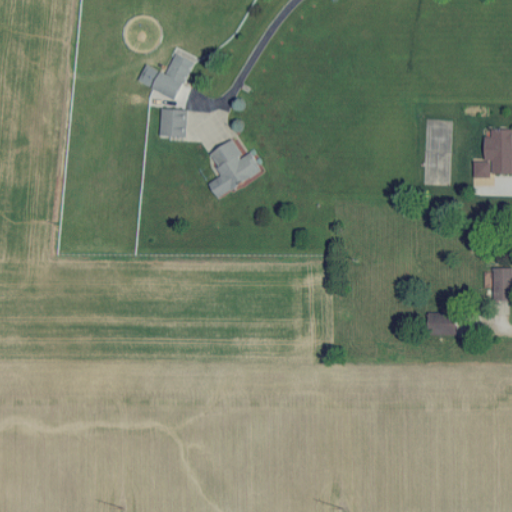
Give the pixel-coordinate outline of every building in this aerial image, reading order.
[(179,100),(197,60),(173,49),(155,89),(179,100)] [(162,137),(188,137),(188,109),(162,109),(162,137)] [(511,174),(511,129),(489,129),(489,175),(511,174)] [(211,153),(223,176),(210,182),(217,197),(265,173),(254,152),(244,157),(236,141),(211,153)] [(511,268),(495,268),(495,301),(511,301),(511,268)] [(459,312),(429,312),(429,332),(459,332),(459,312)]
